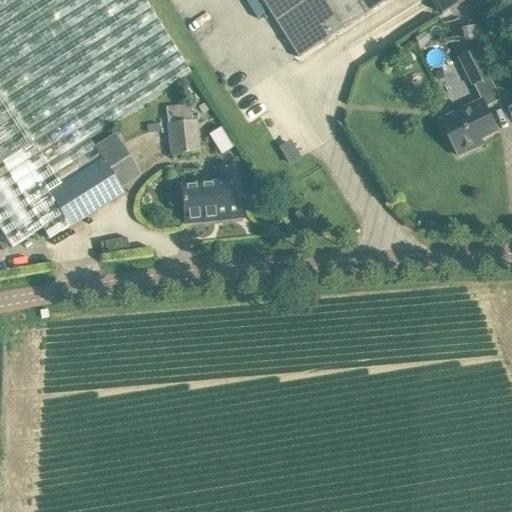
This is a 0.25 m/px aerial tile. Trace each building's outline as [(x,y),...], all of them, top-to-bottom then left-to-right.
[(0,0),(0,228),(11,246),(39,230),(46,243),(124,194),(120,188),(141,175),(115,134),(94,147),(89,139),(192,75),(144,0),(0,0)] [(262,0),(299,59),(392,0),(433,0),(443,15),(467,0),(262,0)] [(459,58),(474,86),(493,77),(479,48),(459,58)] [(498,132),(486,107),(484,103),(442,123),(458,157),(475,148),(483,145),(481,140),(498,132)] [(190,105),(167,107),(171,155),(197,153),(194,121),(191,121),(190,105)] [(222,127),(210,133),(221,154),(233,148),(222,127)] [(289,164),(300,157),(291,141),(280,148),(289,164)] [(237,182),(235,183),(233,167),(216,169),(218,184),(180,188),(184,225),(241,219),(237,182)]
